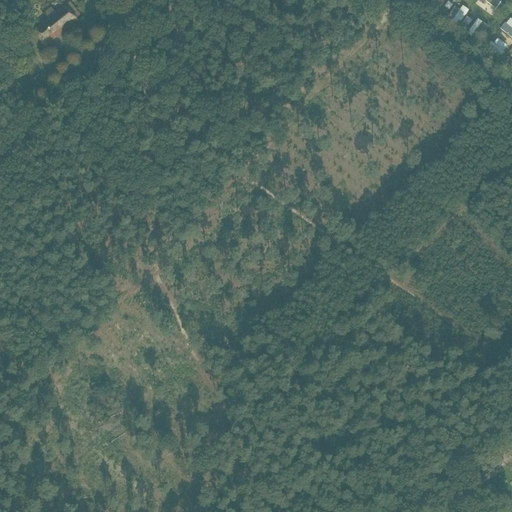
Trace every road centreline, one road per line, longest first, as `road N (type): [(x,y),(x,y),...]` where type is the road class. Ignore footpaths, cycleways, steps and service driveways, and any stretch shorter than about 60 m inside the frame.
road 1 (track): [(511,162),(383,273),(218,443),(185,464)]
road 2 (track): [(0,358),(41,321),(185,464)]
road 3 (track): [(180,125),(383,273)]
road 4 (secondary): [(0,154),(144,0)]
road 5 (unclassified): [(511,99),(381,0)]
road 6 (track): [(404,511),(511,416)]
